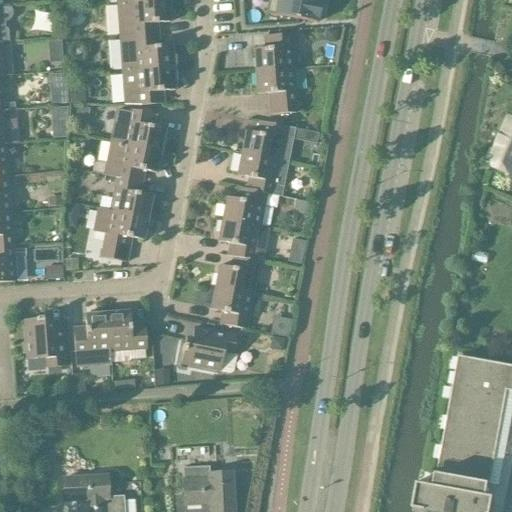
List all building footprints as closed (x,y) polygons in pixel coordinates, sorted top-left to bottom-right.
[(316,24),(320,2),(312,0),(268,0),(266,14),(316,24)] [(119,40),(159,36),(158,25),(170,24),(168,1),(116,6),(119,40)] [(0,9),(0,43),(9,43),(8,31),(8,30),(7,30),(7,29),(6,29),(5,29),(4,23),(6,23),(8,22),(9,21),(10,21),(11,19),(12,18),(12,16),(12,15),(12,13),(12,11),(11,10),(11,8),(0,9)] [(336,43),(338,31),(328,30),(326,41),(336,43)] [(160,48),(159,36),(119,40),(122,75),(174,71),(172,47),(160,48)] [(255,74),(292,72),(289,36),(264,38),(265,50),(253,51),(255,74)] [(0,77),(13,76),(10,43),(9,43),(0,43),(0,77)] [(176,92),(174,71),(122,75),(125,109),(164,105),(163,93),(176,92)] [(294,115),(292,72),(255,74),(256,96),(268,95),(269,116),(294,115)] [(71,105),(85,104),(84,86),(70,87),(71,105)] [(58,93),(50,94),(51,105),(59,104),(58,93)] [(67,107),(50,108),(51,127),(66,126),(67,107)] [(124,147),(161,154),(166,131),(154,129),(156,117),(131,112),(131,113),(116,110),(109,144),(124,147)] [(0,146),(5,146),(18,145),(15,111),(3,112),(0,112),(0,146)] [(511,118),(509,117),(488,165),(511,174),(511,118)] [(293,130),(259,123),(257,135),(244,132),(239,155),(287,165),(293,130)] [(161,154),(124,147),(109,144),(103,177),(118,180),(143,184),(145,173),(157,176),(161,154)] [(5,146),(0,146),(0,181),(8,181),(5,146)] [(239,155),(235,178),(247,180),(245,192),(264,196),(280,199),(287,165),(239,155)] [(80,161),(72,159),(70,167),(78,169),(80,161)] [(141,196),(143,184),(118,180),(111,213),(148,221),(152,198),(141,196)] [(8,181),(0,181),(0,215),(11,215),(8,181)] [(264,196),(245,192),(238,190),(236,202),(225,199),(220,221),(258,229),(264,196)] [(62,206),(61,197),(48,198),(49,207),(62,206)] [(76,229),(80,211),(68,208),(64,227),(76,229)] [(143,243),(148,221),(111,213),(96,211),(92,232),(107,235),(102,260),(126,265),(131,240),(143,243)] [(11,215),(0,215),(0,249),(13,248),(11,215)] [(220,221),(216,243),(228,245),(226,256),(233,258),(251,262),(257,263),(258,263),(262,260),(266,235),(264,230),(258,229),(220,221)] [(0,284),(16,283),(13,248),(0,249),(0,284)] [(289,256),(288,262),(300,264),(301,258),(289,256)] [(257,263),(251,262),(233,258),(231,270),(218,268),(214,290),(250,297),(257,263)] [(66,260),(66,271),(78,270),(77,260),(66,260)] [(48,280),(64,279),(63,274),(62,266),(46,267),(48,280)] [(244,331),(250,297),(214,290),(210,311),(222,313),(219,326),(244,331)] [(128,314),(105,315),(109,363),(129,362),(130,360),(142,359),(142,350),(146,349),(144,325),(129,326),(128,314)] [(84,329),(72,330),(75,368),(109,365),(109,363),(105,315),(83,317),(84,329)] [(46,369),(64,368),(61,329),(49,330),(48,319),(22,321),(25,361),(45,359),(46,369)] [(236,337),(194,329),(191,342),(184,340),(179,365),(232,375),(234,364),(231,363),(236,337)] [(272,338),(271,346),(273,350),(281,352),(284,340),(272,338)] [(502,511),(504,502),(501,502),(503,489),(506,490),(511,457),(511,367),(459,357),(435,489),(418,486),(414,511),(416,511),(415,511),(502,511)] [(154,373),(155,385),(167,385),(166,373),(154,373)] [(73,396),(84,395),(83,375),(71,375),(73,396)] [(134,391),(134,381),(114,383),(115,392),(134,391)] [(72,393),(71,382),(68,382),(63,386),(61,391),(61,394),(72,393)] [(51,480),(51,461),(32,461),(32,480),(51,480)] [(231,511),(230,473),(209,475),(208,468),(181,469),(183,507),(210,506),(210,511),(231,511)] [(124,511),(124,497),(107,498),(106,478),(60,481),(62,503),(79,501),(79,511),(124,511)]
